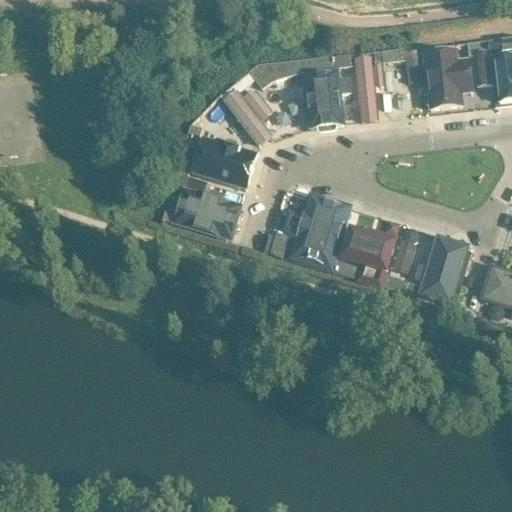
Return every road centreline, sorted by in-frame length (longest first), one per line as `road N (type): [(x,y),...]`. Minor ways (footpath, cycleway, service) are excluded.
road 1 (residential): [(333,156),(511,135)]
road 2 (residential): [(491,227),(360,189),(333,156)]
road 3 (residential): [(251,249),(274,174),(333,156)]
